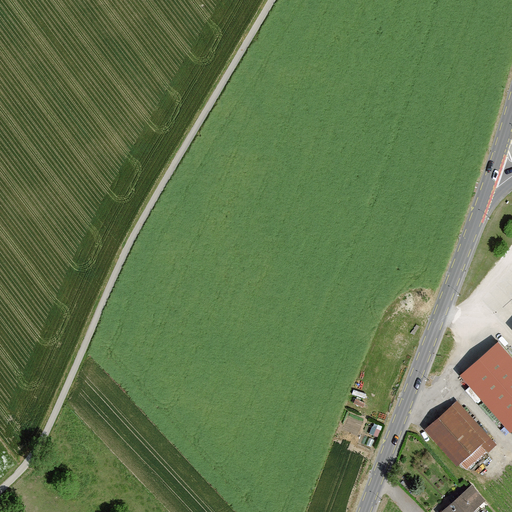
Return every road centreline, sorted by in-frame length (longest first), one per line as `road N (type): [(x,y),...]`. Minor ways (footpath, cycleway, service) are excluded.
road 1 (track): [(272,0),(140,223),(41,442),(0,491)]
road 2 (tertiary): [(483,197),(379,473)]
